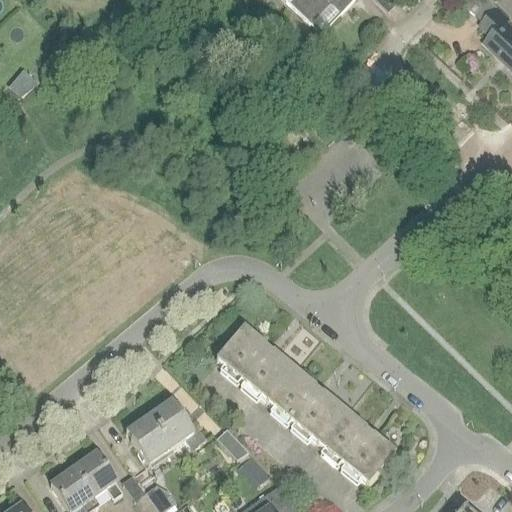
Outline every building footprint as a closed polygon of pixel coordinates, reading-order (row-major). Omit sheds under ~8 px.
[(280,0),(309,27),(327,7),(337,17),(353,0),(280,0)] [(497,11),(479,30),(490,40),(483,47),(511,74),(511,32),(505,26),(509,22),(497,11)] [(216,367),(247,392),(270,412),(297,379),(243,334),(216,367)] [(270,412),(319,453),(346,421),(297,379),(270,412)] [(171,406),(147,422),(170,455),(183,446),(190,456),(206,445),(189,426),(186,428),(171,406)] [(393,460),(346,421),(319,453),(366,492),(393,460)] [(147,471),(170,455),(147,422),(125,438),(147,471)] [(250,461),(228,437),(220,445),(242,468),(250,461)] [(95,459),(73,475),(93,504),(106,495),(113,505),(121,500),(113,489),(115,487),(95,459)] [(50,491),(64,511),(81,511),(82,511),(81,511),(97,511),(99,511),(93,504),(73,475),(50,491)] [(159,491),(148,499),(157,511),(174,511),(179,509),(171,497),(159,491)] [(249,511),(295,511),(288,501),(279,492),(249,511)] [(140,511),(157,511),(148,499),(137,506),(140,511)]
